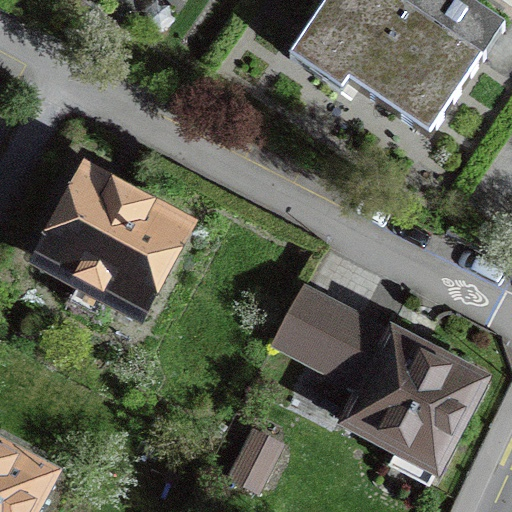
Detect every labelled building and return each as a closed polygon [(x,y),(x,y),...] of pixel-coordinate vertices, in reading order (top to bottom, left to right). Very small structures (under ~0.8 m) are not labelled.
[(457,0),(358,0),(316,64),(430,140),(493,46),(504,31),(457,0)] [(137,315),(183,229),(89,179),(44,265),(81,284),(70,304),(99,319),(109,300),(137,315)] [(347,426),(436,471),(481,384),(302,291),(274,345),(365,391),(347,426)] [(255,492),(279,447),(258,435),(233,481),(255,492)] [(29,511),(48,478),(0,452),(0,511),(29,511)]
